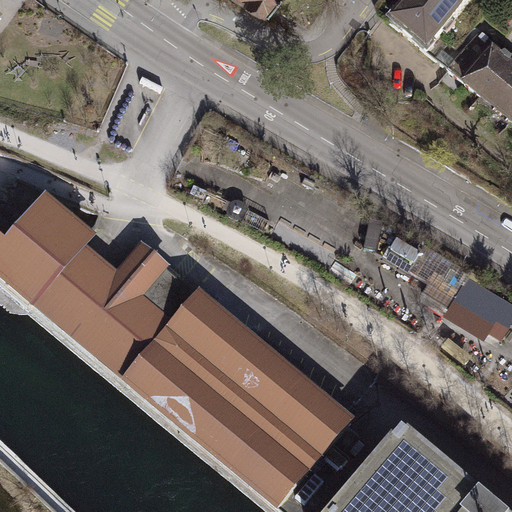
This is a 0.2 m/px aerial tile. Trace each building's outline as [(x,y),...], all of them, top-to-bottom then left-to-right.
[(413,0),(391,27),(434,62),(449,43),(441,36),(471,0),(413,0)] [(446,71),(511,125),(511,59),(478,32),(446,71)] [(0,282),(35,311),(128,386),(157,351),(169,337),(176,327),(199,300),(161,269),(140,251),(134,259),(116,280),(80,250),(89,240),(46,205),(6,253),(0,248),(0,282)] [(98,229),(89,240),(80,250),(116,280),(134,259),(98,229)] [(454,300),(467,279),(396,235),(383,257),(429,285),(422,297),(448,311),(454,300)] [(496,324),(508,331),(511,324),(511,305),(467,279),(454,300),(452,303),(452,305),(493,328),(496,324)] [(448,311),(422,297),(425,307),(442,320),(448,311)] [(128,386),(275,511),(277,511),(308,475),(318,463),(350,425),(199,300),(176,327),(169,337),(157,351),(128,386)] [(493,328),(452,303),(448,311),(442,320),(484,345),(488,336),(500,344),(508,331),(496,324),(493,328)] [(492,511),(401,436),(337,511),(492,511)]
